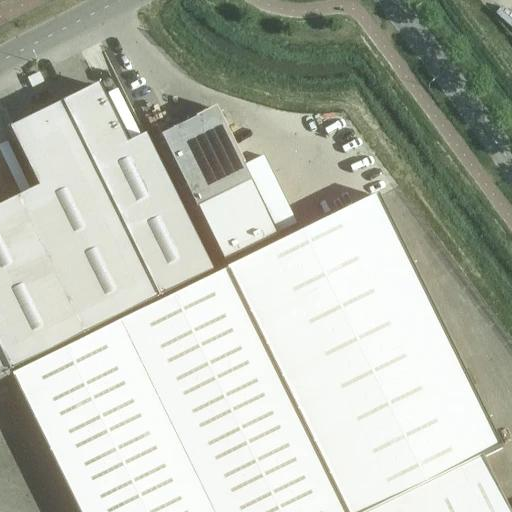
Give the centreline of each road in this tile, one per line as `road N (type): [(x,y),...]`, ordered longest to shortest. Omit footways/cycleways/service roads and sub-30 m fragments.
road 1 (tertiary): [(511,172),(386,0)]
road 2 (tertiary): [(0,63),(123,0)]
